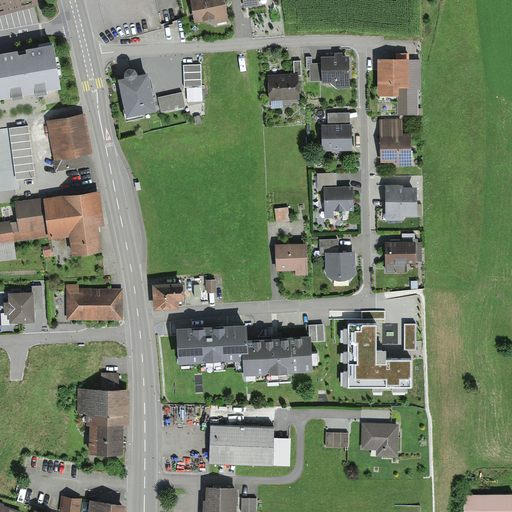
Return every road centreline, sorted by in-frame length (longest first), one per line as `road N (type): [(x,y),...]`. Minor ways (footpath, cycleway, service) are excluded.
road 1 (residential): [(138,317),(366,296),(362,51),(353,41),(299,40),(86,56)]
road 2 (secondary): [(86,56),(138,317)]
road 3 (residential): [(144,477),(292,477),(300,414)]
road 4 (secondary): [(140,333),(144,477)]
road 5 (residential): [(140,333),(0,339)]
